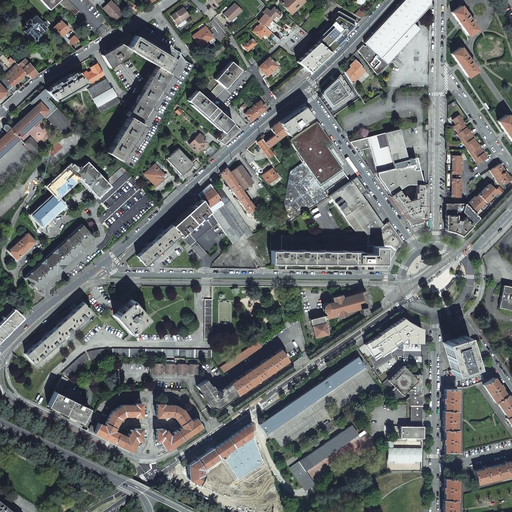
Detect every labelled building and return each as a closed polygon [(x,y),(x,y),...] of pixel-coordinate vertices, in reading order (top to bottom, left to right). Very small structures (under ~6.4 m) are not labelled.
[(39,0),(49,10),(58,1),(58,0),(39,0)] [(58,0),(58,1),(65,9),(73,17),(76,14),(78,12),(67,0),(58,0)] [(87,0),(96,9),(103,1),(102,0),(87,0)] [(301,0),(281,0),(280,2),(290,13),(291,12),(293,14),(298,10),(297,9),(299,7),(297,5),(302,1),(301,0)] [(376,75),(419,28),(412,22),(429,4),(429,0),(403,0),(385,20),(378,27),(364,42),(366,44),(364,46),(363,44),(357,50),(376,75)] [(102,8),(114,20),(118,17),(122,13),(110,1),(102,8)] [(222,14),(230,22),(241,11),(234,3),(222,14)] [(459,24),(467,36),(476,29),(460,6),(451,12),(459,24)] [(170,16),(176,24),(184,19),(188,15),(185,11),(182,7),(170,16)] [(266,8),(262,12),(264,14),(271,20),(274,16),(277,18),(278,18),(279,18),(281,16),(281,15),(281,14),(273,7),(270,11),(266,8)] [(322,36),(316,42),(329,53),(343,38),(342,37),(347,31),(348,33),(361,19),(354,14),(348,11),(343,16),(338,11),(330,19),(333,22),(336,25),(333,27),(332,27),(322,36)] [(264,14),(258,21),(260,23),(264,27),(271,20),(264,14)] [(26,24),(23,27),(23,30),(25,32),(27,32),(28,32),(34,38),(33,40),(36,40),(36,38),(40,34),(39,34),(48,25),(43,21),(41,23),(35,16),(30,21),(29,20),(28,20),(26,22),(26,23),(26,24)] [(60,21),(53,28),(61,37),(63,35),(64,33),(68,30),(60,21)] [(321,34),(322,36),(332,27),(333,27),(336,25),(333,22),(321,34)] [(256,26),(252,31),(259,38),(264,33),(267,36),(271,32),(264,27),(260,23),(257,27),(256,26)] [(205,27),(192,36),(200,46),(212,37),(208,32),(205,27)] [(299,27),(286,43),(289,50),(307,33),(299,27)] [(129,33),(118,40),(120,43),(126,47),(127,45),(128,46),(134,36),(131,34),(129,33)] [(127,45),(126,47),(131,50),(156,66),(163,70),(165,71),(172,58),(171,57),(135,35),(134,36),(128,46),(127,45)] [(69,41),(67,42),(70,45),(77,39),(76,37),(74,36),(69,41)] [(243,46),(242,46),(247,52),(248,51),(247,49),(255,43),(250,38),(243,44),(242,45),(243,46)] [(316,42),(296,61),(303,67),(309,72),(319,62),(329,53),(316,42)] [(114,47),(101,55),(109,68),(127,57),(131,50),(126,47),(120,43),(114,47)] [(112,44),(99,52),(101,55),(114,47),(112,44)] [(459,65),(467,77),(476,71),(459,47),(451,54),(459,65)] [(141,124),(119,160),(132,168),(155,130),(165,107),(192,65),(184,60),(180,55),(177,61),(172,58),(165,71),(169,73),(139,123),(141,124)] [(251,56),(247,60),(251,67),(256,62),(251,56)] [(268,57),(258,67),(260,69),(266,76),(270,72),(271,74),(274,71),(272,70),(276,66),(268,57)] [(25,59),(18,65),(21,69),(28,64),(25,59)] [(354,81),(364,70),(360,66),(361,66),(355,60),(350,64),(352,65),(344,73),(345,73),(351,83),(354,81)] [(230,61),(214,79),(219,83),(224,88),(240,70),(235,66),(230,61)] [(224,88),(210,103),(222,113),(223,112),(229,105),(230,104),(230,105),(253,78),(251,75),(246,70),(247,69),(238,62),(235,66),(240,70),(224,88)] [(4,77),(13,86),(20,79),(26,74),(21,69),(18,65),(16,64),(10,70),(11,71),(4,77)] [(28,64),(21,69),(26,74),(30,79),(37,74),(33,69),(28,64)] [(84,73),(81,74),(87,83),(89,81),(90,82),(102,74),(96,64),(91,67),(90,68),(92,72),(88,75),(86,71),(84,73)] [(150,76),(126,115),(128,116),(139,123),(169,73),(165,71),(163,70),(156,66),(150,76)] [(303,67),(273,93),(277,98),(282,94),(309,72),(303,67)] [(51,95),(55,100),(56,101),(57,100),(84,83),(80,75),(79,74),(78,72),(75,74),(74,72),(65,78),(65,79),(62,81),(60,83),(59,81),(49,87),(50,88),(46,91),(51,95)] [(341,77),(340,75),(329,84),(324,89),(323,91),(322,92),(323,94),(323,96),(333,110),(353,96),(341,77)] [(4,77),(0,79),(0,80),(9,90),(11,88),(13,86),(4,77)] [(105,79),(87,89),(101,113),(119,102),(115,95),(105,79)] [(219,83),(205,98),(210,103),(224,88),(219,83)] [(0,156),(20,138),(19,138),(44,115),(57,129),(59,131),(60,131),(62,132),(64,131),(65,131),(67,129),(68,128),(69,125),(69,124),(68,122),(68,121),(47,98),(51,95),(46,91),(44,89),(31,101),(35,106),(34,107),(11,129),(7,125),(6,124),(5,124),(4,125),(3,125),(3,126),(3,128),(3,129),(7,132),(0,138),(0,156)] [(188,99),(187,100),(223,132),(232,122),(226,117),(222,113),(210,103),(205,98),(196,90),(189,98),(189,97),(188,98),(188,99)] [(252,107),(258,115),(265,108),(259,101),(256,103),(255,103),(253,105),(253,106),(252,107)] [(291,113),(278,121),(285,133),(286,134),(312,115),(306,105),(304,105),(302,105),(291,113)] [(244,114),(250,121),(258,115),(252,107),(250,109),(249,108),(247,110),(247,111),(244,114)] [(465,128),(461,121),(462,121),(458,115),(452,120),(455,125),(452,127),(457,134),(465,128)] [(505,133),(511,142),(511,123),(506,115),(497,121),(505,133)] [(109,147),(106,152),(119,160),(141,124),(139,123),(128,116),(121,129),(109,147)] [(261,139),(268,147),(269,146),(285,133),(278,121),(270,128),(272,132),(269,134),(271,136),(267,140),(263,134),(260,137),(261,139)] [(223,132),(216,139),(220,142),(224,145),(240,130),(232,122),(223,132)] [(326,146),(331,142),(316,122),(289,140),(293,147),(303,161),(290,170),(290,171),(303,161),(326,146)] [(369,147),(377,177),(390,195),(397,190),(406,184),(416,184),(422,184),(415,157),(407,159),(398,128),(350,142),(356,151),(369,147)] [(456,135),(461,142),(471,135),(469,131),(468,132),(465,128),(457,134),(456,135)] [(199,134),(189,145),(197,152),(206,142),(202,138),(203,137),(199,134)] [(471,135),(461,142),(466,149),(475,143),(473,138),(474,138),(471,135)] [(261,139),(256,142),(263,151),(268,158),(273,154),(269,148),(268,147),(261,139)] [(475,143),(466,149),(471,156),(481,149),(479,146),(478,147),(475,143)] [(213,144),(204,153),(209,159),(217,151),(218,150),(213,144)] [(25,145),(24,146),(34,157),(35,158),(37,157),(35,155),(25,145)] [(346,175),(326,146),(303,161),(290,171),(289,174),(282,212),(283,217),(278,220),(282,227),(328,197),(325,191),(346,175)] [(167,158),(166,159),(181,175),(192,164),(196,169),(202,164),(196,159),(191,163),(177,148),(167,157),(166,157),(167,158)] [(476,164),(486,157),(483,153),(484,153),(481,149),(471,156),(476,164)] [(462,156),(451,156),(451,160),(452,160),(451,165),(462,165),(462,156)] [(157,161),(144,174),(154,186),(162,178),(164,179),(167,177),(167,176),(167,175),(166,174),(165,174),(164,174),(163,174),(160,170),(163,167),(157,161)] [(87,163),(76,173),(79,176),(91,190),(97,196),(108,186),(87,163)] [(494,178),(498,185),(500,184),(503,182),(504,183),(509,179),(500,166),(499,163),(489,170),(494,178)] [(69,165),(46,186),(53,194),(56,197),(79,176),(76,173),(69,165)] [(252,183),(240,165),(230,172),(242,190),(252,183)] [(451,174),(461,174),(462,165),(451,165),(451,169),(451,174)] [(121,167),(106,181),(111,186),(126,172),(121,167)] [(230,172),(226,168),(220,173),(248,214),(249,213),(255,209),(242,190),(230,172)] [(262,175),(268,183),(277,177),(271,168),(262,175)] [(486,182),(487,182),(494,178),(489,170),(480,176),(486,182)] [(132,177),(103,204),(108,209),(136,182),(132,177)] [(351,180),(376,215),(381,212),(356,177),(351,180)] [(461,179),(450,179),(450,183),(451,183),(451,188),(461,188),(461,179)] [(364,231),(367,236),(383,225),(376,215),(351,180),(329,196),(354,231),(364,231)] [(226,235),(232,244),(243,233),(212,188),(209,184),(203,189),(198,195),(209,211),(218,223),(226,235)] [(243,233),(247,238),(252,235),(218,184),(212,188),(243,233)] [(390,195),(408,221),(423,217),(424,216),(425,192),(425,185),(422,184),(416,184),(416,201),(414,201),(414,199),(412,199),(407,201),(408,203),(407,204),(397,190),(390,195)] [(478,195),(485,202),(489,198),(493,194),(496,191),(495,190),(488,184),(487,186),(478,195)] [(450,197),(461,197),(461,188),(451,188),(451,192),(450,192),(450,197)] [(140,189),(104,222),(109,227),(144,194),(140,189)] [(53,194),(31,215),(32,216),(41,226),(63,205),(56,197),(53,194)] [(471,199),(479,208),(482,205),(485,202),(478,195),(476,194),(471,199)] [(172,226),(181,236),(187,231),(204,216),(209,211),(201,199),(193,206),(180,218),(172,226)] [(466,205),(474,214),(477,211),(477,210),(479,208),(471,199),(466,205)] [(255,207),(259,213),(266,208),(261,202),(255,207)] [(455,212),(462,212),(466,215),(463,218),(470,225),(474,221),(478,217),(474,214),(466,205),(464,203),(445,203),(445,209),(445,215),(455,215),(455,212)] [(204,216),(212,227),(218,223),(209,211),(204,216)] [(314,218),(324,235),(333,236),(322,214),(314,218)] [(445,230),(453,232),(460,235),(470,225),(463,218),(461,221),(455,219),(455,215),(445,215),(445,230)] [(391,256),(393,252),(397,248),(398,246),(400,244),(402,242),(387,222),(383,225),(367,236),(367,243),(367,253),(362,253),(361,251),(278,250),(270,250),(270,259),(373,260),(373,263),(374,263),(374,268),(387,268),(388,266),(389,261),(390,258),(391,256)] [(82,224),(25,276),(23,278),(24,279),(26,278),(37,289),(94,237),(82,224)] [(136,256),(145,265),(179,235),(180,237),(181,236),(172,226),(171,225),(162,233),(148,245),(136,256)] [(181,236),(201,259),(207,254),(187,231),(181,236)] [(27,234),(8,251),(10,252),(12,254),(14,257),(33,240),(27,234)] [(278,242),(367,243),(367,236),(333,236),(324,235),(271,235),(270,250),(278,250),(278,242)] [(511,286),(502,285),(498,307),(511,310),(511,286)] [(325,314),(326,315),(325,315),(326,319),(336,317),(346,315),(346,312),(359,308),(360,314),(366,312),(365,307),(368,306),(364,290),(360,291),(360,292),(341,297),(341,294),(331,297),(332,301),(325,303),(324,303),(324,304),(322,307),(322,308),(322,309),(323,311),(324,313),(325,314)] [(113,315),(130,334),(148,318),(131,299),(113,315)] [(25,354),(33,363),(91,311),(82,301),(75,308),(61,321),(46,334),(32,347),(25,354)] [(6,317),(0,322),(0,327),(6,333),(14,325),(23,317),(14,308),(9,313),(6,317)] [(373,338),(363,344),(376,362),(398,347),(400,349),(403,348),(404,345),(402,344),(403,343),(422,343),(422,328),(412,323),(406,319),(403,317),(379,333),(379,334),(373,338)] [(453,374),(475,367),(474,363),(465,336),(443,343),(451,370),(453,374)] [(257,340),(219,366),(224,373),(262,347),(257,340)] [(100,357),(112,357),(112,349),(92,351),(86,352),(89,359),(100,357)] [(112,349),(112,357),(149,357),(211,358),(211,350),(112,349)] [(236,393),(237,395),(250,386),(254,384),(288,360),(280,349),(229,383),(230,384),(236,393)] [(83,353),(64,371),(61,374),(68,377),(87,359),(83,353)] [(259,424),(265,433),(313,400),(363,366),(357,357),(347,363),(346,362),(332,372),(333,373),(283,408),(282,406),(268,416),(269,417),(259,424)] [(475,367),(453,374),(451,370),(448,371),(443,373),(443,387),(466,387),(486,380),(493,375),(483,360),(474,363),(475,367)] [(162,364),(149,363),(149,373),(161,373),(161,372),(162,364)] [(173,364),(165,364),(165,365),(162,364),(161,372),(165,372),(165,373),(173,374),(173,372),(173,365),(173,364)] [(185,364),(177,364),(177,365),(173,365),(173,372),(177,372),(177,374),(185,374),(185,373),(185,365),(185,364)] [(197,364),(189,364),(189,365),(185,365),(185,373),(189,373),(189,374),(197,374),(197,364)] [(410,406),(410,421),(417,421),(421,421),(421,396),(420,394),(420,386),(421,384),(421,375),(420,375),(411,374),(403,366),(388,380),(403,395),(406,392),(410,395),(405,400),(410,406)] [(61,376),(54,391),(60,394),(67,379),(61,376)] [(511,402),(506,394),(505,395),(501,388),(502,387),(501,386),(499,384),(498,385),(493,377),(482,385),(495,403),(496,402),(507,417),(506,418),(511,427),(511,402)] [(220,390),(213,389),(210,386),(206,379),(196,386),(207,402),(211,403),(212,400),(213,398),(216,399),(217,401),(217,404),(220,405),(236,393),(230,384),(220,390)] [(444,452),(457,452),(457,451),(457,430),(456,430),(456,411),(457,411),(457,389),(444,389),(444,398),(443,398),(443,400),(443,402),(444,402),(444,410),(443,410),(443,420),(443,430),(444,430),(444,439),(443,439),(443,441),(443,443),(444,443),(444,452)] [(54,391),(47,406),(57,410),(75,419),(81,422),(88,408),(60,394),(54,391)] [(96,427),(93,432),(131,451),(136,440),(141,440),(141,429),(134,428),(134,430),(130,430),(126,437),(113,430),(119,418),(124,415),(134,415),(134,416),(141,416),(141,403),(134,403),(134,404),(121,404),(111,411),(104,426),(98,423),(96,427)] [(160,440),(166,450),(175,444),(201,426),(195,417),(190,421),(182,409),(174,405),(163,404),(163,403),(156,403),(156,416),(163,416),(162,415),(171,415),(174,417),(181,427),(169,435),(165,430),(162,430),(162,429),(156,429),(156,440),(160,440)] [(189,465),(189,479),(200,484),(205,475),(202,474),(201,469),(223,454),(251,434),(252,421),(189,465)] [(322,427),(326,434),(334,428),(330,422),(329,422),(322,427)] [(289,468),(305,491),(314,484),(305,471),(357,434),(351,425),(289,468)] [(399,426),(399,438),(423,438),(423,426),(399,426)] [(251,434),(223,454),(239,479),(264,463),(251,434)] [(420,448),(387,448),(387,461),(394,461),(394,463),(400,463),(400,461),(420,461),(420,448)] [(477,483),(511,474),(511,461),(507,462),(507,461),(505,462),(502,462),(503,463),(486,467),(486,466),(484,467),(482,467),(482,468),(473,471),(477,483)] [(455,511),(456,500),(457,500),(457,478),(444,478),(444,487),(443,487),(443,489),(443,491),(444,491),(444,499),(443,499),(443,510),(442,511),(455,511)]
